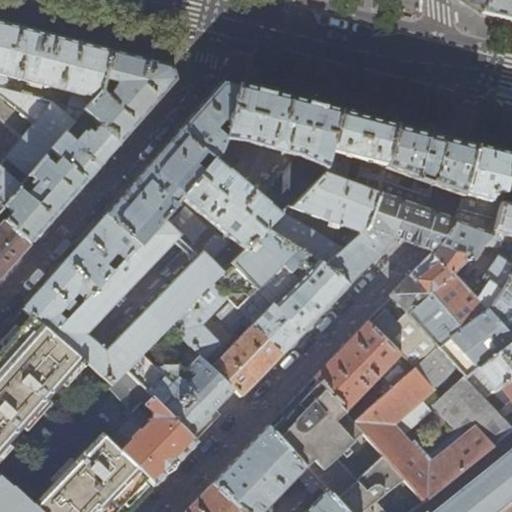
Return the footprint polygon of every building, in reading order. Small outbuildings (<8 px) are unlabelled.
[(460,0),(467,4),(482,14),(482,0),(460,0)] [(511,0),(482,0),(482,14),(497,17),(511,20),(511,0)] [(103,81),(110,52),(86,46),(3,25),(0,24),(0,97),(33,125),(5,159),(26,178),(29,175),(43,159),(49,151),(64,136),(75,122),(84,113),(101,93),(101,91),(103,81)] [(139,60),(110,52),(103,81),(117,84),(116,89),(108,97),(101,91),(101,93),(84,113),(119,143),(148,111),(174,81),(170,68),(139,60)] [(229,125),(239,85),(231,83),(224,81),(220,85),(194,115),(180,131),(214,161),(215,160),(220,155),(225,142),(226,137),(217,128),(224,120),(229,125)] [(288,207),(322,172),(340,111),(297,100),(249,88),(239,85),(229,125),(226,137),(225,142),(246,142),(296,155),(295,157),(296,158),(287,168),(285,170),(286,171),(275,185),(274,185),(272,188),(264,199),(264,198),(263,199),(215,160),(214,161),(183,196),(179,200),(229,241),(243,252),(264,231),(280,214),(288,207)] [(365,228),(382,180),(395,125),(365,117),(340,111),(322,172),(288,207),(355,232),(344,240),(348,245),(359,234),(365,228)] [(119,143),(84,113),(75,122),(87,133),(84,136),(83,135),(74,144),(64,136),(49,151),(59,159),(86,181),(103,162),(111,153),(119,143)] [(434,182),(444,140),(445,140),(446,138),(423,132),(395,125),(382,180),(397,185),(400,174),(413,178),(410,190),(429,196),(433,185),(434,186),(435,182),(434,182)] [(183,196),(214,161),(180,131),(139,178),(105,216),(139,245),(160,221),(174,205),(167,198),(175,189),(183,196)] [(462,193),(473,147),(471,147),(472,144),(469,144),(458,141),(447,138),(446,138),(445,140),(444,140),(434,182),(435,182),(434,186),(435,186),(445,190),(456,193),(459,195),(460,192),(462,193)] [(511,154),(496,150),(475,145),(462,196),(458,210),(458,211),(497,220),(500,203),(505,184),(511,156),(511,154)] [(511,156),(505,184),(511,185),(511,206),(500,203),(497,220),(493,232),(511,237),(511,156)] [(52,167),(43,159),(29,175),(34,181),(31,185),(34,188),(25,197),(17,189),(2,207),(11,215),(3,223),(30,245),(59,212),(86,181),(59,159),(52,167)] [(0,208),(2,207),(17,189),(19,187),(0,169),(0,208)] [(424,209),(429,196),(410,190),(397,185),(382,180),(365,228),(380,234),(377,238),(375,237),(372,238),(367,242),(359,234),(348,245),(342,250),(321,269),(347,286),(367,265),(392,238),(402,242),(424,209)] [(432,252),(452,224),(453,220),(450,218),(435,213),(426,210),(424,209),(402,242),(404,242),(414,246),(427,251),(432,252)] [(366,323),(413,370),(390,390),(368,409),(352,422),(361,431),(381,454),(423,502),(511,430),(511,426),(486,398),(466,377),(511,341),(511,267),(497,257),(482,278),(488,282),(476,299),(451,275),(482,245),(493,247),(494,234),(493,234),(493,232),(497,220),(458,211),(458,210),(456,210),(453,220),(452,224),(432,252),(425,260),(417,267),(388,297),(390,298),(366,323)] [(342,250),(280,214),(264,231),(321,269),(342,250)] [(124,260),(139,245),(105,216),(67,260),(56,272),(22,310),(30,316),(52,335),(113,272),(105,265),(116,253),(124,260)] [(3,223),(0,220),(0,278),(8,269),(30,245),(3,223)] [(179,316),(212,283),(220,275),(210,264),(200,254),(104,354),(83,334),(177,235),(160,221),(139,245),(124,260),(113,272),(52,335),(81,360),(110,385),(123,372),(169,326),(179,316)] [(321,269),(264,231),(243,252),(230,265),(257,291),(272,305),(300,334),(321,313),(331,302),(347,286),(321,269)] [(230,265),(243,252),(229,241),(210,264),(220,275),(230,265)] [(257,291),(230,265),(220,275),(212,283),(227,299),(231,302),(246,318),(256,309),(248,301),(257,291)] [(199,326),(227,299),(212,283),(179,316),(186,322),(175,333),(203,361),(219,346),(199,326)] [(249,321),(246,318),(231,302),(217,316),(234,332),(242,324),(247,329),(210,367),(240,397),(257,379),(269,367),(282,354),(249,321)] [(254,317),(249,321),(282,354),(288,347),(300,334),(272,305),(257,320),(254,317)] [(0,453),(81,360),(52,335),(30,316),(3,347),(0,350),(0,453)] [(339,350),(313,377),(352,422),(368,409),(357,397),(378,376),(390,390),(413,370),(366,323),(339,350)] [(210,367),(203,361),(175,333),(169,326),(123,372),(195,443),(204,434),(229,409),(240,397),(210,367)] [(486,398),(502,387),(511,399),(511,341),(466,377),(486,398)] [(123,372),(110,385),(80,416),(101,436),(147,480),(154,486),(168,472),(195,443),(123,372)] [(306,392),(316,381),(313,377),(302,389),(306,392)] [(361,431),(352,422),(316,381),(306,392),(302,389),(288,404),(273,419),(266,427),(320,486),(324,491),(343,511),(410,511),(423,502),(381,454),(355,477),(346,485),(326,463),(335,455),(361,431)] [(237,458),(211,485),(239,511),(260,511),(295,476),(312,493),(320,486),(266,427),(242,453),(237,458)] [(116,511),(147,480),(101,436),(34,506),(39,511),(116,511)] [(511,511),(511,449),(492,466),(486,460),(422,511),(511,511)] [(355,477),(335,455),(326,463),(346,485),(355,477)] [(0,511),(39,511),(34,506),(0,475),(0,511)] [(239,511),(211,485),(184,511),(239,511)] [(343,511),(324,491),(304,511),(343,511)]
